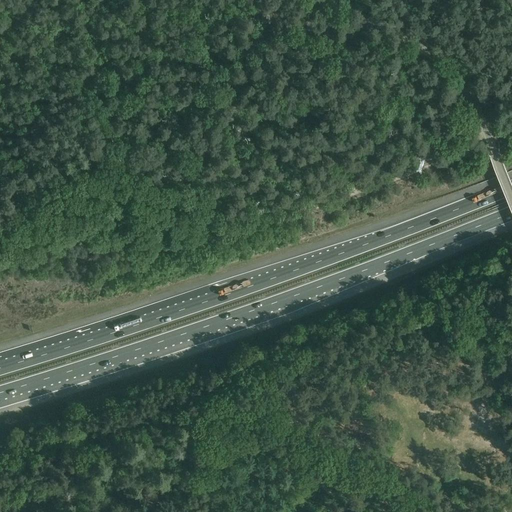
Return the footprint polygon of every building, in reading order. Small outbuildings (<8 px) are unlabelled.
[(418,151),(429,150),(428,144),(413,145),(414,156),(419,155),(418,151)] [(478,185),(479,191),(493,186),(491,181),(478,185)] [(212,285),(213,290),(239,281),(237,276),(212,285)] [(501,318),(487,317),(483,349),(497,351),(501,318)] [(385,379),(387,385),(397,382),(395,376),(385,379)]
